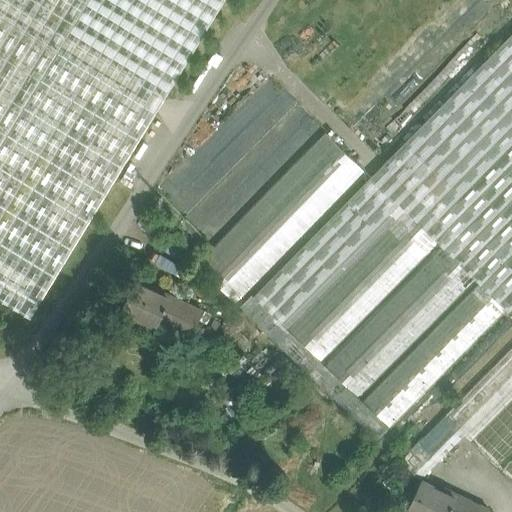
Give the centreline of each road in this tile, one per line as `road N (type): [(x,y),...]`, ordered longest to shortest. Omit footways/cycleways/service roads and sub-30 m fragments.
road 1 (track): [(281,0),(0,396)]
road 2 (unclassified): [(0,381),(255,488),(289,511)]
